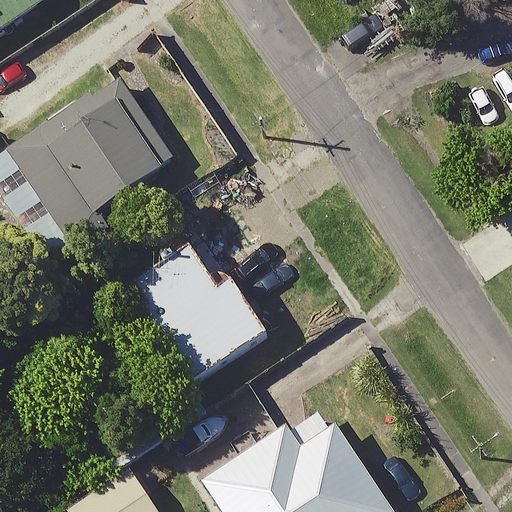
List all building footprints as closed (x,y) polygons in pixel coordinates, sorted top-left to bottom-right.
[(0,0),(0,21),(30,2),(28,0),(0,0)] [(511,57),(501,64),(511,81),(511,57)] [(0,148),(0,205),(39,263),(99,223),(87,205),(162,154),(145,129),(131,139),(122,126),(129,121),(109,91),(62,123),(54,112),(0,148)] [(254,331),(195,236),(111,289),(138,331),(123,340),(141,368),(157,358),(172,382),(254,331)] [(198,411),(179,382),(92,440),(111,469),(198,411)] [(383,511),(384,511),(319,417),(202,498),(211,511),(383,511)] [(148,511),(119,468),(58,508),(61,511),(148,511)]
